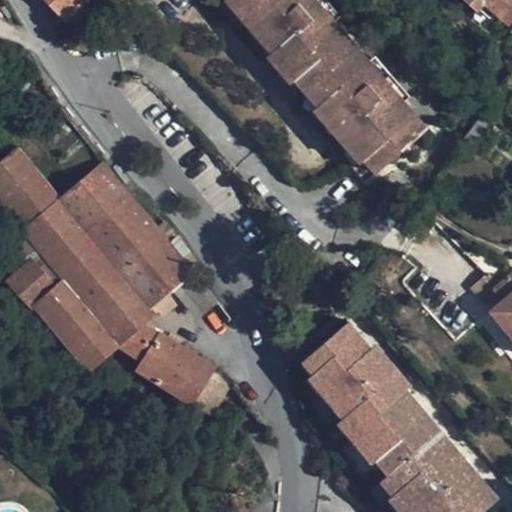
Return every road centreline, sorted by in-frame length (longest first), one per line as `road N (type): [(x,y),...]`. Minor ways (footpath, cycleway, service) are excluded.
road 1 (residential): [(293,511),(291,457),(259,324),(181,153),(45,53),(13,0)]
road 2 (unknown): [(96,90),(133,66),(154,69),(293,190),(313,196),(331,189),(367,154),(367,112),(263,0)]
